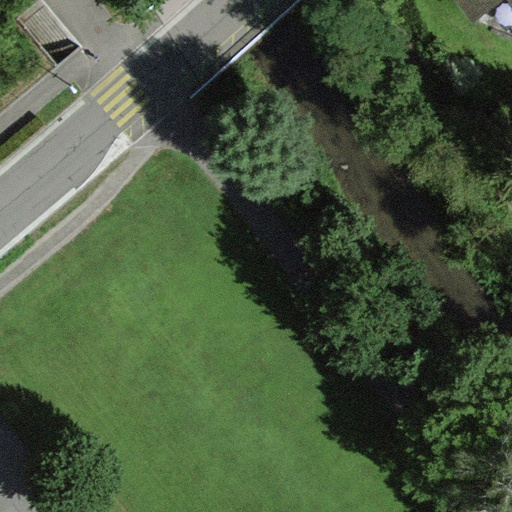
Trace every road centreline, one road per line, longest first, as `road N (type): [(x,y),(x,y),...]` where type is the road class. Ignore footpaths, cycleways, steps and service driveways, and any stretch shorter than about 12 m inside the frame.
road 1 (residential): [(241,0),(0,209)]
road 2 (track): [(511,181),(376,0)]
